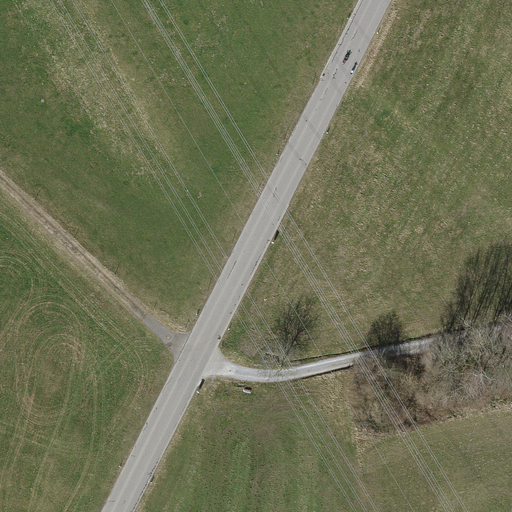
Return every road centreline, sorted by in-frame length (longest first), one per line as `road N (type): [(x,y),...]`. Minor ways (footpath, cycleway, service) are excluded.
road 1 (track): [(511,330),(268,376),(236,372),(194,358),(0,180)]
road 2 (tertiary): [(379,0),(117,511)]
